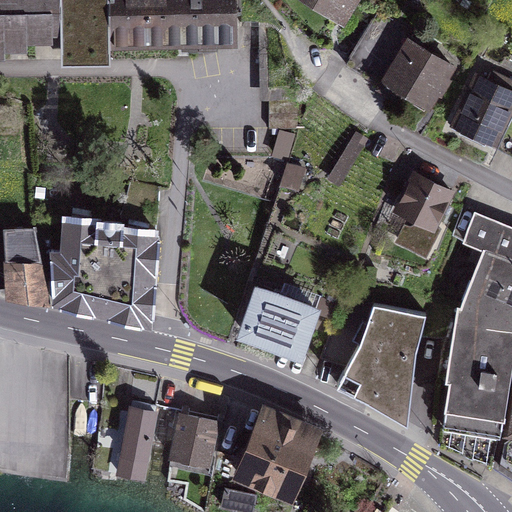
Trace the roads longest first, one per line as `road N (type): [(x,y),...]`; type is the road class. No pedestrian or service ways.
road 1 (primary): [(482,511),(416,461),(271,385),(182,354),(0,312)]
road 2 (residential): [(305,64),(376,121),(511,195)]
